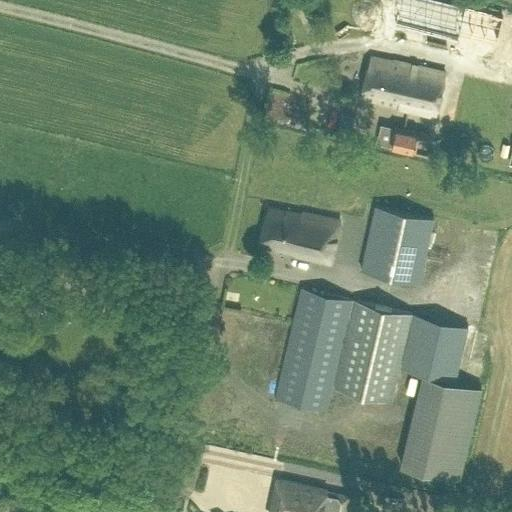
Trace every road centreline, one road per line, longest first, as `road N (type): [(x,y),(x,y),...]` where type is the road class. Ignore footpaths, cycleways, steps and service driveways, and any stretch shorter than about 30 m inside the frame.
road 1 (track): [(0,225),(223,257),(279,0)]
road 2 (unclassified): [(262,74),(0,7)]
